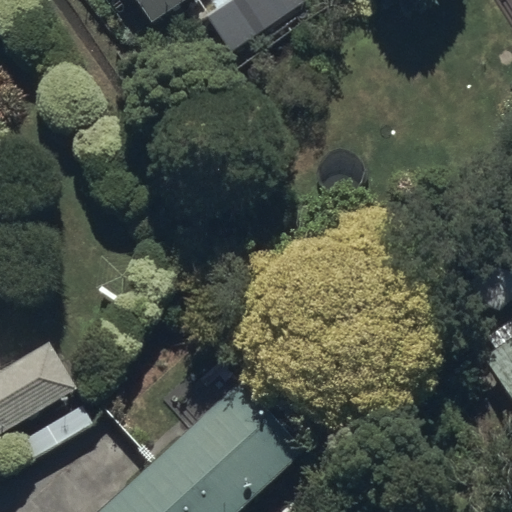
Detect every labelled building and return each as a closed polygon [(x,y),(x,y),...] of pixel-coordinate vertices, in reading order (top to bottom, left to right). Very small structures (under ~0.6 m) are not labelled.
[(136,0),(154,28),(197,0),(136,0)] [(306,0),(235,0),(207,17),(229,53),(309,4),(306,0)] [(511,321),(481,343),(493,359),(471,375),(511,434),(511,321)] [(0,440),(14,432),(33,464),(96,427),(77,395),(81,393),(54,347),(0,378),(0,440)] [(244,511),(306,456),(244,387),(234,396),(227,389),(193,421),(198,426),(102,511),(244,511)]
